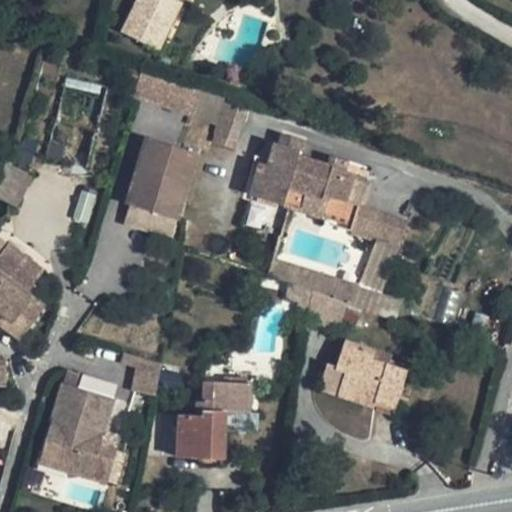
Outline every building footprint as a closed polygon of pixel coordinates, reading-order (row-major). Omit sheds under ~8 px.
[(139,0),(124,33),(160,49),(183,3),(178,0),(139,0)] [(138,77),(135,99),(191,108),(194,86),(138,77)] [(251,107),(227,100),(216,134),(239,142),(251,107)] [(306,140),(285,134),(282,145),(278,143),(272,165),(263,162),(254,195),(354,227),(360,206),(368,184),(368,181),(365,177),(362,175),(350,172),(353,163),(337,158),(334,167),(300,157),(306,140)] [(200,153),(151,138),(137,183),(160,190),(154,211),(180,219),(200,153)] [(0,179),(0,199),(19,205),(30,173),(5,165),(0,179)] [(160,190),(137,183),(130,204),(154,211),(160,190)] [(388,215),(360,206),(354,227),(352,230),(381,240),(388,215)] [(409,222),(388,215),(381,240),(402,246),(409,222)] [(0,271),(30,293),(46,271),(10,243),(2,254),(0,252),(0,271)] [(359,289),(358,291),(379,300),(394,264),(372,255),(359,289)] [(353,306),(358,291),(359,289),(274,260),(269,279),(312,293),(316,294),(347,305),(353,306)] [(47,306),(30,293),(0,271),(0,310),(16,322),(22,314),(35,324),(47,306)] [(339,330),(347,305),(316,294),(308,320),(339,330)] [(377,350),(347,341),(340,368),(348,371),(341,395),(395,412),(410,371),(392,365),(374,359),(377,350)] [(395,356),(377,350),(374,359),(392,365),(395,356)] [(137,368),(139,356),(126,352),(122,363),(137,368)] [(163,364),(139,356),(137,368),(133,391),(158,396),(163,364)] [(348,371),(340,368),(329,365),(321,389),(341,395),(348,371)] [(82,372),(69,371),(65,384),(77,387),(82,372)] [(77,387),(65,384),(47,444),(74,453),(69,471),(92,478),(108,484),(115,463),(119,451),(102,445),(105,433),(115,400),(77,387)] [(205,411),(230,413),(255,415),(258,388),(213,384),(211,404),(206,403),(205,411)] [(230,413),(205,411),(205,417),(180,415),(179,455),(228,459),(230,413)] [(122,439),(105,433),(102,445),(119,451),(122,439)] [(74,453),(47,444),(42,462),(69,471),(74,453)] [(123,466),(115,463),(108,484),(117,486),(123,466)]
